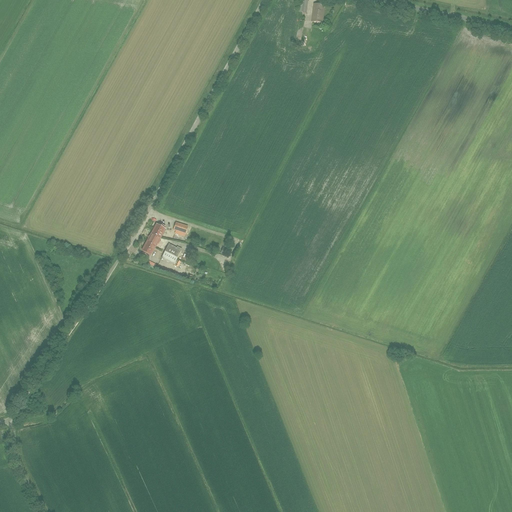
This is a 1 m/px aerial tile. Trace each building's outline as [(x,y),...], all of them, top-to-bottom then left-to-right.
[(296,14),(305,15),(306,3),(298,2),(296,14)] [(312,23),(323,24),(324,7),(313,6),(312,23)] [(157,225),(142,251),(150,256),(165,229),(157,225)] [(175,227),(173,232),(183,235),(185,230),(175,227)] [(165,261),(187,270),(191,263),(180,258),(183,251),(171,246),(165,261)]
